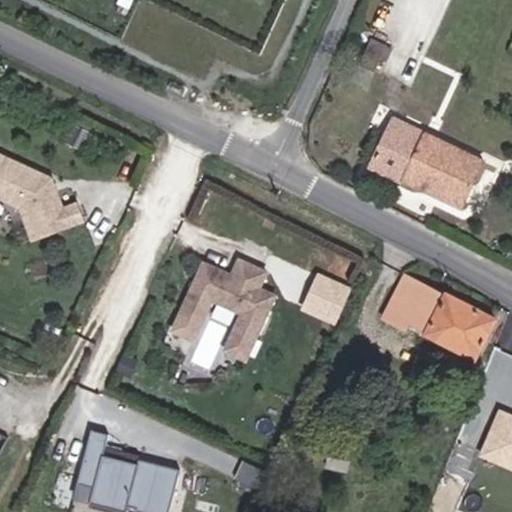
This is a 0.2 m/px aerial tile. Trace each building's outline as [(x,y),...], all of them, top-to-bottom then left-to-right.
[(376,72),(387,45),(370,37),(358,65),(376,72)] [(489,163),(395,118),(371,166),(466,211),(489,163)] [(0,155),(0,198),(27,211),(38,243),(88,224),(82,208),(68,213),(62,196),(59,197),(56,190),(59,189),(57,183),(0,155)] [(209,265),(177,332),(198,342),(217,302),(247,316),(230,352),(250,362),(280,299),(264,291),(271,275),(244,262),(237,278),(209,265)] [(422,337),(420,341),(470,365),(491,322),(438,296),(436,300),(397,281),(376,324),(399,335),(402,327),(422,337)] [(511,418),(498,412),(479,455),(511,469),(511,418)] [(172,511),(183,473),(142,462),(140,466),(106,457),(112,437),(94,432),(80,485),(97,489),(93,505),(119,511),(128,511),(129,508),(138,511),(137,511),(172,511)] [(259,491),(267,473),(240,461),(232,479),(259,491)] [(93,505),(97,489),(80,485),(76,500),(93,505)]
